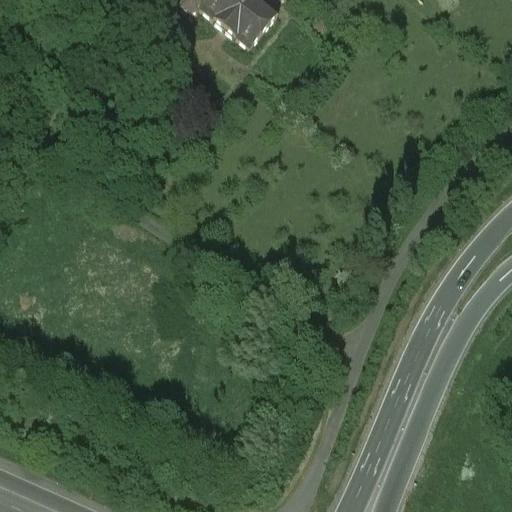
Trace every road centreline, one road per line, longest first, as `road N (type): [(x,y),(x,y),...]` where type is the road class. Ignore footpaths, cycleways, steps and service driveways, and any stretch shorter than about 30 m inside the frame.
road 1 (unclassified): [(511,131),(413,230),(289,511)]
road 2 (motorway): [(511,222),(437,313),(351,511)]
road 3 (motorway): [(385,511),(451,349),(511,276)]
road 4 (unclassified): [(191,511),(0,425)]
